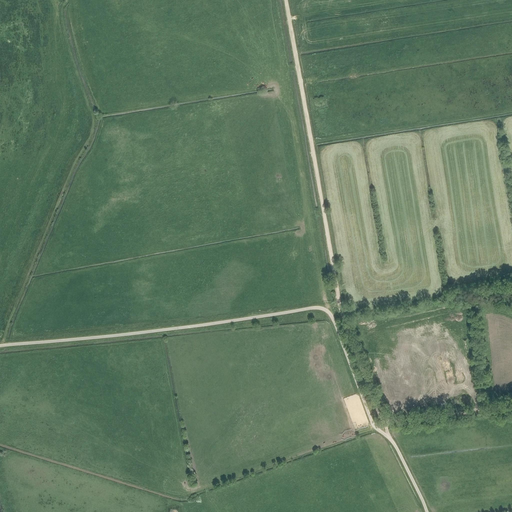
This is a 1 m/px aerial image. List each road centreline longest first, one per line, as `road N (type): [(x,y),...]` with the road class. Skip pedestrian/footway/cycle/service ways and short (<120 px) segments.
road 1 (track): [(0,346),(327,311)]
road 2 (track): [(285,0),(339,302)]
road 3 (track): [(511,111),(310,143)]
road 4 (track): [(339,302),(386,420)]
road 5 (track): [(386,420),(511,407)]
road 6 (track): [(327,311),(373,424)]
